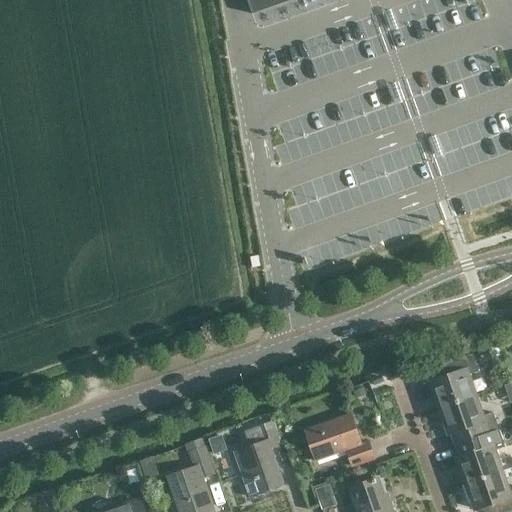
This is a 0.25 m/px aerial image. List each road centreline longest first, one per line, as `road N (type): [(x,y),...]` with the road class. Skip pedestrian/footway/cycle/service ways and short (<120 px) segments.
road 1 (tertiary): [(365,319),(0,445)]
road 2 (tertiary): [(511,253),(415,283),(365,319)]
road 3 (tertiary): [(365,319),(453,306),(511,280)]
road 4 (residential): [(444,511),(398,380)]
